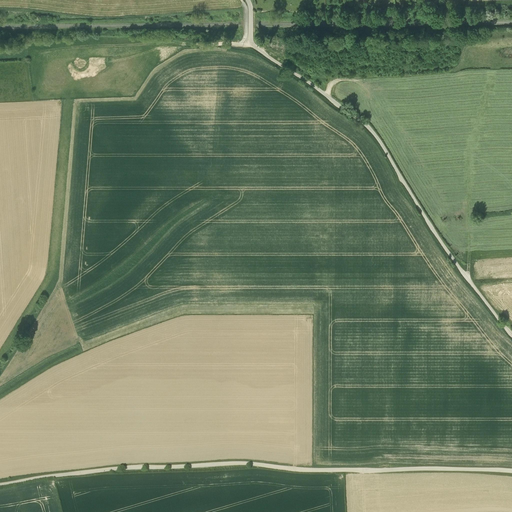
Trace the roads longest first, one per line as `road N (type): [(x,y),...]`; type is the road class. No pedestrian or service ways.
road 1 (track): [(511,471),(223,463),(0,485)]
road 2 (unclassified): [(511,335),(371,131),(251,44),(247,0)]
road 3 (track): [(255,47),(316,78),(403,76),(454,70),(466,45),(511,39)]
